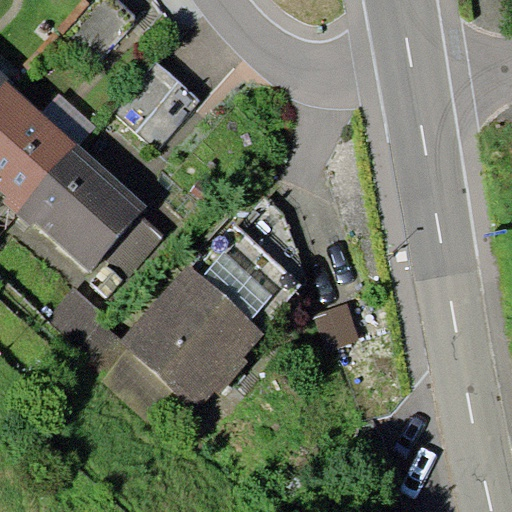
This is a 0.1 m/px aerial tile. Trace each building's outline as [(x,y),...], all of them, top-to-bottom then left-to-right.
[(55,0),(76,17),(91,0),(55,0)] [(138,18),(117,0),(91,0),(76,17),(61,34),(96,65),(138,18)] [(156,60),(111,111),(158,152),(203,101),(156,60)] [(11,78),(0,68),(0,89),(7,81),(11,78)] [(43,113),(7,81),(0,89),(0,189),(7,196),(2,202),(14,213),(77,143),(43,113)] [(43,113),(77,143),(94,124),(59,94),(43,113)] [(147,206),(77,143),(14,213),(29,227),(35,221),(90,270),(101,258),(137,217),(147,206)] [(162,239),(137,217),(101,258),(126,280),(162,239)] [(195,269),(189,263),(121,339),(119,341),(127,347),(105,372),(99,378),(148,423),(176,392),(197,410),(216,388),(221,393),(250,361),(244,356),(266,331),(263,329),(301,286),(235,225),(195,269)] [(101,322),(107,316),(74,288),(47,318),(78,346),(100,321),(101,322)] [(347,303),(314,314),(326,350),(359,339),(347,303)] [(101,322),(100,321),(78,346),(77,347),(105,372),(127,347),(119,341),(121,339),(101,322)]
